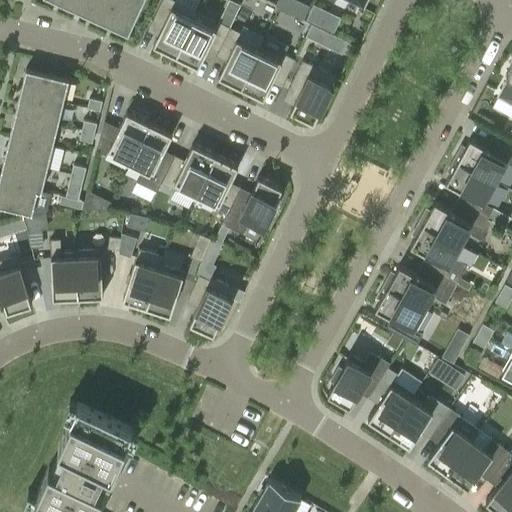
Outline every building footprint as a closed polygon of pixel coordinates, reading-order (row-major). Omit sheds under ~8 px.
[(66,0),(65,4),(85,13),(90,0),(66,0)] [(116,0),(90,0),(85,13),(106,22),(116,0)] [(141,0),(116,0),(106,22),(127,32),(141,0)] [(161,0),(153,17),(164,22),(153,43),(176,54),(196,13),(198,10),(176,0),(161,0)] [(232,0),(228,0),(226,5),(237,11),(240,4),(232,0)] [(308,7),(295,0),(289,12),(303,19),(308,7)] [(314,6),(306,21),(334,34),(341,19),(314,6)] [(217,23),(196,13),(176,54),(198,65),(209,43),(219,48),(229,26),(218,20),(217,23)] [(305,37),(318,43),(324,31),(311,25),(305,37)] [(226,58),(218,75),(241,86),(259,48),(258,48),(237,37),(240,31),(229,26),(219,48),(229,53),(226,58)] [(282,55),(260,44),(258,48),(259,48),(241,86),(263,97),(274,75),(284,80),(295,58),(284,52),(282,55)] [(301,88),(290,110),(313,121),(319,110),(323,112),(331,96),(326,94),(336,75),(313,64),(302,59),(290,83),(301,88)] [(511,61),(511,62),(506,73),(509,75),(501,90),(511,96),(511,61)] [(63,99),(68,77),(26,67),(21,89),(63,99)] [(58,121),(63,99),(21,89),(16,111),(58,121)] [(102,100),(90,97),(87,106),(100,109),(102,100)] [(149,121),(127,110),(116,131),(103,125),(97,150),(106,154),(109,148),(131,159),(149,121)] [(52,143),(58,121),(16,111),(10,133),(52,143)] [(97,122),(84,119),(82,129),(95,132),(97,122)] [(161,153),(172,132),(149,121),(131,159),(144,165),(137,180),(157,190),(161,181),(172,159),(161,153)] [(92,141),(95,132),(82,129),(79,138),(92,141)] [(5,155),(47,165),(52,143),(10,133),(5,155)] [(461,144),(454,157),(458,159),(494,179),(499,182),(511,160),(511,147),(496,139),(491,149),(486,146),(470,137),(465,146),(461,144)] [(215,153),(193,142),(182,164),(172,159),(161,181),(195,198),(198,192),(197,191),(215,153)] [(198,192),(220,202),(217,209),(227,214),(238,191),(228,186),(238,164),(215,153),(197,191),(198,192)] [(0,178),(41,189),(47,165),(5,155),(0,175),(0,178)] [(451,172),(446,181),(461,190),(466,192),(461,202),(483,214),(488,217),(494,207),(487,203),(499,182),(494,179),(458,159),(454,157),(447,170),(451,172)] [(86,166),(73,163),(71,173),(84,176),(86,166)] [(81,186),(84,176),(71,173),(69,183),(81,186)] [(282,186),(259,175),(249,196),(238,191),(227,214),(223,222),(242,232),(247,221),(261,228),(269,213),(273,214),(280,199),(276,197),(282,186)] [(0,178),(0,203),(32,211),(37,189),(41,190),(41,189),(0,178)] [(59,202),(71,205),(72,197),(61,194),(59,202)] [(426,207),(419,220),(422,222),(459,242),(463,245),(470,232),(481,238),(491,219),(488,217),(483,214),(461,202),(455,212),(451,209),(435,200),(430,209),(426,207)] [(128,209),(122,229),(139,234),(145,214),(128,209)] [(35,213),(25,216),(31,245),(42,243),(35,213)] [(22,215),(10,219),(14,231),(26,227),(22,215)] [(415,235),(410,244),(426,253),(431,255),(426,265),(447,277),(456,282),(466,263),(456,257),(463,245),(459,242),(422,222),(419,220),(412,233),(415,235)] [(131,255),(137,236),(122,232),(119,252),(131,255)] [(199,233),(191,255),(202,260),(205,252),(211,237),(199,233)] [(121,236),(109,235),(108,247),(119,248),(121,236)] [(205,252),(216,257),(222,242),(211,237),(205,252)] [(50,238),(53,297),(78,295),(76,250),(75,250),(61,250),(60,238),(50,238)] [(75,248),(75,250),(76,250),(78,295),(103,294),(101,247),(75,248)] [(146,305),(160,262),(161,262),(164,254),(139,247),(122,298),(146,305)] [(0,297),(3,297),(7,310),(31,303),(16,254),(0,258),(0,297)] [(160,262),(146,305),(170,313),(184,270),(161,262),(160,262)] [(391,270),(384,283),(387,285),(428,308),(435,295),(445,301),(456,282),(447,277),(426,265),(420,275),(415,272),(399,263),(395,272),(391,270)] [(229,308),(225,306),(235,286),(211,275),(209,279),(199,274),(189,296),(199,300),(190,322),(213,333),(218,321),(222,323),(229,308)] [(511,286),(505,282),(500,291),(511,297),(511,294),(511,286)] [(380,298),(375,307),(396,319),(391,329),(416,343),(422,332),(416,329),(428,308),(387,285),(384,283),(376,296),(380,298)] [(511,297),(500,291),(495,300),(506,306),(511,297)] [(482,322),(478,331),(488,337),(493,328),(482,322)] [(453,335),(463,341),(468,332),(457,327),(453,335)] [(488,337),(478,331),(473,340),(484,346),(488,337)] [(474,367),(482,353),(470,347),(465,357),(466,362),(474,367)] [(511,377),(511,350),(510,349),(509,350),(511,351),(511,353),(502,372),(511,377)] [(334,382),(327,393),(349,406),(361,385),(371,391),(386,365),(389,361),(370,350),(364,360),(351,353),(342,367),(338,365),(330,380),(334,382)] [(465,373),(441,360),(433,374),(457,387),(465,373)] [(381,397),(368,417),(389,431),(412,396),(414,393),(393,379),(397,373),(386,365),(371,391),(381,397)] [(412,396),(389,431),(410,445),(423,425),(432,431),(449,407),(431,395),(424,404),(412,396)] [(132,427),(78,402),(77,403),(70,400),(63,414),(71,417),(58,444),(66,448),(57,467),(49,463),(36,492),(28,489),(21,503),(29,506),(28,508),(37,511),(92,511),(104,488),(96,485),(104,466),(112,470),(125,442),(133,446),(139,432),(131,428),(132,427)] [(442,438),(428,457),(448,472),(473,438),(461,430),(468,421),(449,407),(432,431),(442,438)] [(473,438),(448,472),(468,487),(479,472),(482,467),(491,474),(510,451),(491,437),(485,447),(473,438)] [(497,486),(485,500),(500,511),(508,511),(511,507),(511,452),(510,451),(491,474),(500,481),(497,486)] [(270,477),(258,496),(285,511),(305,511),(310,504),(300,497),(301,495),(270,477)] [(285,511),(258,496),(249,511),(285,511)]
